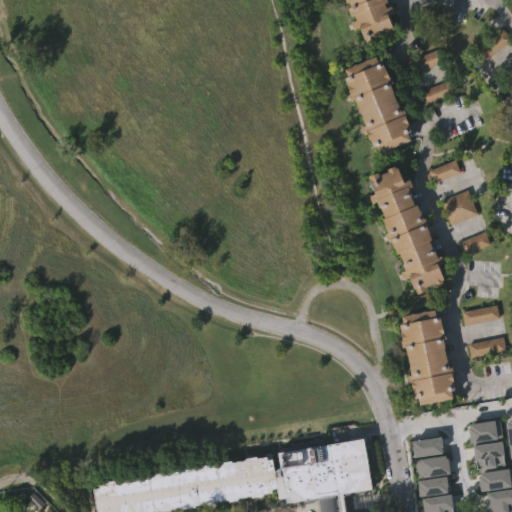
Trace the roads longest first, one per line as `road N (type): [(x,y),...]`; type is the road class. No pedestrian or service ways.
road 1 (residential): [(402,511),(392,429),(360,369),(320,343),(220,309),(119,252),(15,145),(0,117)]
road 2 (residential): [(399,0),(405,12),(398,61),(425,134),(424,182),(456,263),(449,315),(461,371),(480,387),(511,380)]
